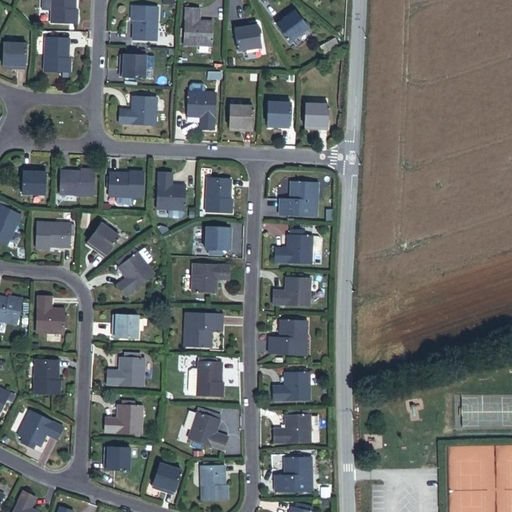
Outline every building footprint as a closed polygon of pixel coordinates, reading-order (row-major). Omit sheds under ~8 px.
[(79,9),(76,9),(76,0),(51,0),(50,23),(78,24),(79,9)] [(132,41),(156,42),(157,7),(130,6),(130,20),(132,21),(132,41)] [(184,47),(211,48),(212,26),(200,26),(201,12),(185,11),(184,47)] [(290,43),(307,29),(293,11),(282,20),(281,19),(275,24),(290,43)] [(236,52),(258,48),(255,27),(240,29),(240,27),(233,29),(236,52)] [(71,39),(45,38),(43,72),(72,73),(72,58),(70,58),(71,39)] [(16,70),(22,70),(23,46),(2,45),(1,66),(16,67),(16,70)] [(119,78),(144,79),(145,57),(144,57),(124,56),(123,56),(122,70),(120,70),(119,78)] [(213,130),(214,94),(203,94),(203,87),(200,84),(191,84),(189,87),(189,93),(187,93),(186,114),(198,114),(198,130),(213,130)] [(117,124),(155,127),(157,99),(130,97),(129,110),(118,109),(117,124)] [(280,129),(288,130),(289,104),(266,103),(266,125),(280,126),(280,129)] [(317,130),(326,130),(327,106),(305,105),(304,126),(318,127),(317,130)] [(244,132),(251,133),(252,108),(229,107),(228,129),(244,130),(244,132)] [(57,194),(91,195),(93,169),(79,168),(79,171),(58,170),(57,194)] [(21,195),(43,196),(44,174),(30,173),(30,170),(22,170),(21,195)] [(142,198),(143,170),(128,170),(128,173),(108,172),(108,176),(107,193),(107,196),(115,197),(115,204),(117,206),(126,207),(129,204),(129,197),(142,198)] [(156,210),(185,211),(186,189),(173,189),(173,176),(157,175),(156,210)] [(205,213),(233,214),(233,200),(230,200),(231,180),(206,179),(205,213)] [(276,216),(315,218),(316,199),(312,199),(313,183),(290,182),(289,200),(276,200),(276,216)] [(0,245),(4,248),(20,216),(0,206),(0,245)] [(70,249),(70,238),(70,227),(70,226),(35,225),(35,251),(49,252),(49,249),(70,249)] [(106,258),(119,238),(101,225),(89,243),(101,252),(100,254),(106,258)] [(221,252),(226,252),(226,237),(230,238),(230,230),(205,229),(204,251),(207,251),(221,252)] [(273,264),(309,265),(310,253),(310,239),(289,238),(288,249),(274,249),(273,264)] [(315,254),(318,251),(318,241),(316,239),(310,239),(310,253),(315,254)] [(118,267),(119,267),(135,254),(132,250),(115,263),(118,267)] [(123,298),(152,276),(135,254),(119,267),(126,277),(114,287),(123,298)] [(212,281),(227,282),(228,267),(192,266),(191,293),(212,294),(212,281)] [(271,306),(307,307),(308,280),(302,280),(290,280),(287,280),(286,292),(271,291),(271,306)] [(15,325),(20,298),(7,295),(6,298),(0,296),(0,331),(1,331),(3,322),(15,325)] [(63,333),(64,327),(64,318),(64,312),(51,312),(52,296),(37,295),(35,332),(63,333)] [(188,349),(212,350),(213,331),(222,332),(223,316),(185,314),(184,332),(185,332),(188,333),(188,349)] [(110,338),(136,339),(136,316),(114,315),(114,331),(110,330),(110,338)] [(304,358),(304,338),(305,322),(282,322),(281,340),(271,340),(270,357),(304,358)] [(61,380),(58,380),(59,359),(34,358),(33,393),(60,395),(61,380)] [(107,386),(143,387),(144,360),(123,359),(122,371),(107,371),(107,386)] [(195,397),(223,397),(223,383),(221,383),(222,364),(216,363),(196,363),(196,369),(195,396),(195,397)] [(191,396),(195,396),(196,369),(191,369),(188,371),(187,392),(191,396)] [(271,402),(308,401),(307,374),(305,374),(289,375),(286,375),(287,387),(271,387),(271,402)] [(4,402),(9,405),(14,397),(8,394),(4,402)] [(105,432),(141,433),(142,406),(134,406),(121,406),(120,406),(120,418),(105,417),(105,432)] [(216,433),(222,417),(199,409),(197,413),(217,420),(213,432),(216,433)] [(184,428),(191,431),(197,414),(190,411),(184,428)] [(40,435),(53,442),(60,428),(28,412),(16,436),(18,437),(31,444),(34,445),(40,435)] [(216,433),(213,432),(217,420),(197,413),(197,414),(191,431),(189,439),(221,451),(227,437),(216,433)] [(308,442),(308,432),(307,416),(287,417),(287,425),(287,429),(279,429),(271,430),(272,445),(309,443),(308,442)] [(308,432),(316,432),(316,416),(307,416),(308,432)] [(308,442),(317,441),(316,432),(308,432),(308,442)] [(29,449),(31,444),(18,437),(16,443),(29,449)] [(103,472),(129,472),(129,449),(107,449),(106,463),(104,463),(103,472)] [(273,492),(311,491),(311,473),(306,473),(306,457),(283,457),(284,476),(273,476),(273,492)] [(166,493),(173,495),(180,470),(159,464),(152,486),(167,490),(166,493)] [(225,487),(222,487),(222,467),(217,467),(203,468),(198,468),(199,502),(225,501),(225,487)] [(11,511),(27,511),(28,511),(35,498),(22,491),(11,511)]
